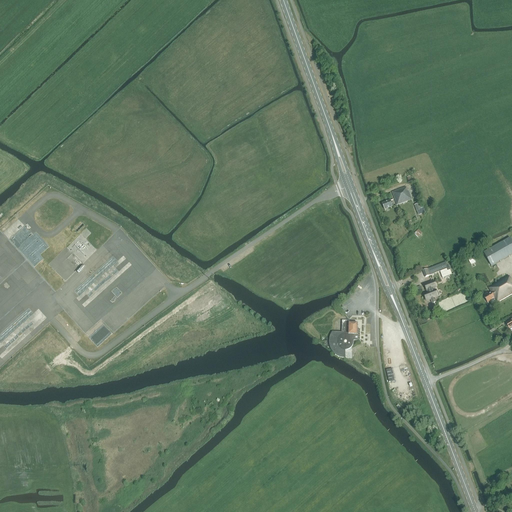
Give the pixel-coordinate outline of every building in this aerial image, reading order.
[(393,193),(398,205),(412,200),(409,192),(407,192),(406,188),(393,193)] [(392,207),(390,201),(383,204),(385,210),(392,207)] [(423,208),(421,209),(419,203),(414,205),(417,211),(419,216),(425,213),(424,210),(426,210),(425,207),(423,208)] [(414,236),(417,239),(422,234),(418,230),(414,234),(415,235),(414,236)] [(511,241),(510,238),(484,253),(491,266),(511,254),(511,241)] [(423,272),(425,277),(440,272),(443,278),(452,275),(448,265),(447,266),(446,262),(423,272)] [(489,288),(492,292),(484,296),(488,303),(495,298),(498,303),(511,294),(511,278),(510,276),(489,288)] [(432,283),(425,285),(427,291),(428,293),(424,295),(425,297),(424,298),(425,301),(426,300),(426,301),(430,299),(432,304),(436,302),(434,298),(438,296),(439,296),(438,292),(437,292),(436,290),(434,291),(433,289),(436,287),(434,282),(432,283)] [(333,353),(338,356),(340,358),(343,358),(345,358),(345,350),(348,349),(350,348),(352,346),(353,345),(354,343),(353,341),(359,341),(359,333),(361,333),(361,331),(359,331),(360,330),(358,330),(358,324),(350,324),(350,321),(343,321),(342,333),(332,333),(331,335),(330,338),(329,341),(330,344),(330,347),(331,350),(333,353)]
